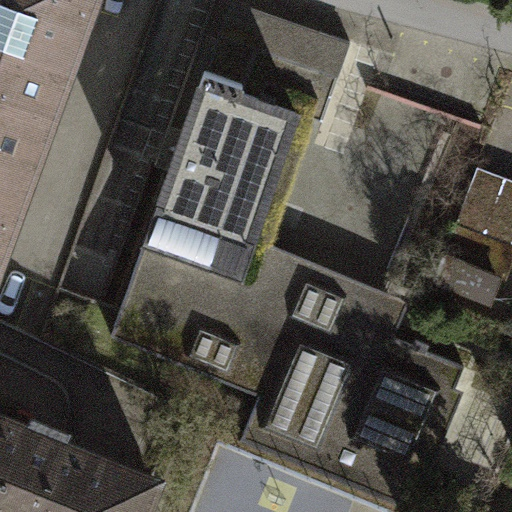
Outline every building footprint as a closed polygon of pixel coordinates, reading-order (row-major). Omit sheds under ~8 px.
[(89,0),(0,0),(0,99),(48,117),(89,0)] [(257,47),(306,64),(317,30),(232,0),(231,0),(220,33),(257,47)] [(262,397),(243,442),(407,510),(467,368),(428,352),(430,345),(417,341),(415,346),(394,338),(392,342),(374,335),(388,300),(249,246),(295,112),(325,122),(353,42),(317,30),(306,64),(257,47),(244,84),(206,71),(148,239),(113,335),(262,397)] [(0,252),(48,117),(0,99),(0,252)] [(511,180),(477,167),(456,220),(511,240),(511,180)] [(436,277),(492,299),(511,245),(511,240),(456,220),(436,277)] [(0,511),(139,511),(154,476),(0,414),(0,511)]
